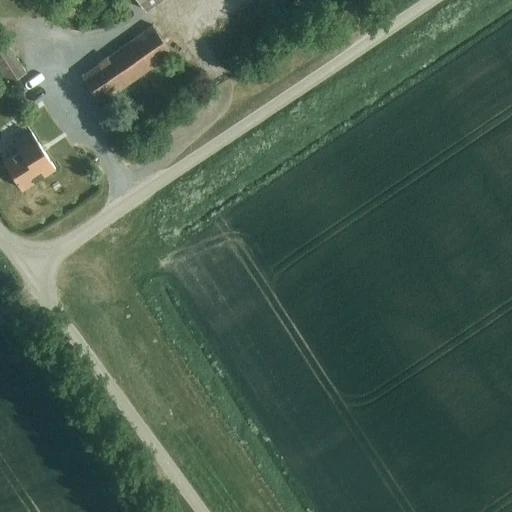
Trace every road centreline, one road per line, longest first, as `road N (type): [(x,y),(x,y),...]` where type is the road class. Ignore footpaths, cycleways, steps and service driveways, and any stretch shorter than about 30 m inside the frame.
road 1 (unclassified): [(25,273),(427,0)]
road 2 (unclassified): [(193,511),(25,273)]
